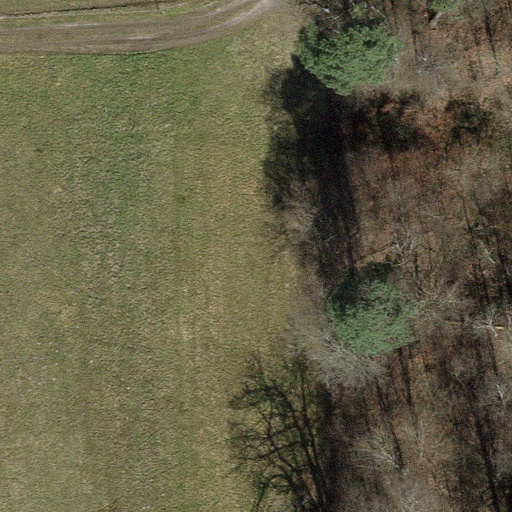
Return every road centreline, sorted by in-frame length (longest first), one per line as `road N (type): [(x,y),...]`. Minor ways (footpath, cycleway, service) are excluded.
road 1 (track): [(333,0),(353,511)]
road 2 (track): [(0,49),(334,22)]
